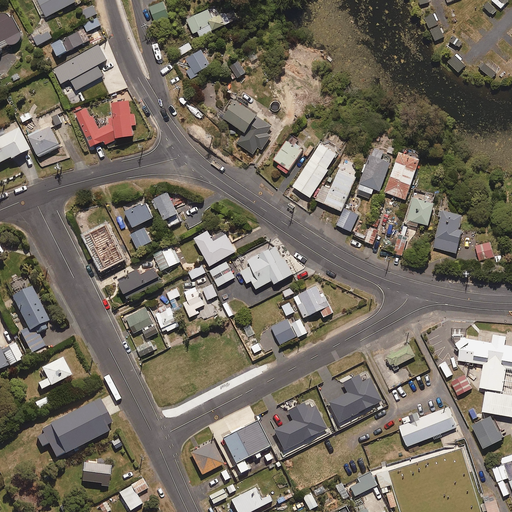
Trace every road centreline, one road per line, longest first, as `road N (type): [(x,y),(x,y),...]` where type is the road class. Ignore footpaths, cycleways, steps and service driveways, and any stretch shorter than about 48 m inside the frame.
road 1 (residential): [(155,439),(349,338),(393,312),(411,288)]
road 2 (residential): [(155,439),(33,196)]
road 3 (residential): [(411,288),(301,234),(188,153)]
road 4 (residential): [(188,153),(33,196)]
road 5 (residential): [(162,117),(110,0)]
road 6 (residential): [(162,117),(135,0)]
